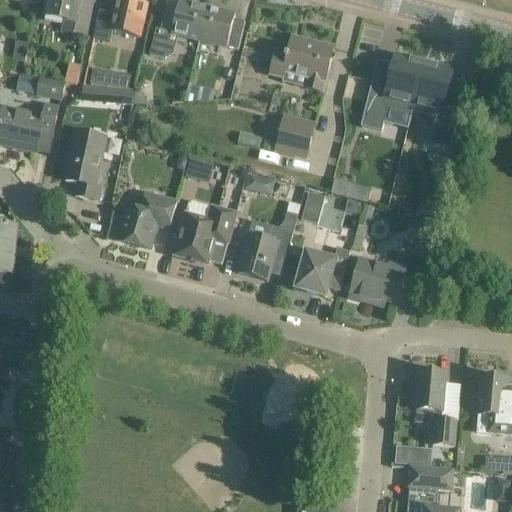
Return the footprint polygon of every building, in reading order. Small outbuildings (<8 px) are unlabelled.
[(49,0),(46,18),(64,22),(62,34),(87,39),(95,2),(86,0),(49,0)] [(100,12),(94,40),(111,43),(113,33),(141,39),(149,6),(145,5),(146,0),(119,0),(116,16),(100,12)] [(172,35),(200,42),(208,10),(201,8),(180,3),(179,7),(169,4),(162,32),(156,30),(150,57),(165,60),(172,35)] [(208,10),(200,42),(238,52),(245,24),(235,22),(236,17),(217,12),(208,10)] [(10,73),(23,76),(29,46),(16,44),(10,73)] [(284,78),(285,73),(310,79),(307,89),(321,93),(323,85),(325,86),(334,50),(306,44),(305,49),(298,47),(291,45),(288,59),(276,56),(271,75),(284,78)] [(396,58),(388,86),(373,82),(373,83),(361,128),(382,133),(389,107),(412,113),(425,65),(396,58)] [(447,100),(454,72),(425,65),(412,113),(436,119),(429,145),(450,151),(462,104),(447,100)] [(69,69),(66,84),(77,86),(80,72),(69,69)] [(110,74),(94,72),(92,86),(108,89),(110,74)] [(62,103),(66,85),(41,80),(37,98),(62,103)] [(184,104),(199,103),(202,91),(189,87),(184,104)] [(135,92),(108,90),(107,104),(134,106),(134,105),(135,94),(135,92)] [(38,149),(42,134),(53,137),(59,110),(46,107),(43,121),(5,113),(0,135),(0,146),(11,149),(12,143),(38,149)] [(307,162),(316,125),(283,117),(274,154),(307,162)] [(99,202),(102,189),(96,188),(106,139),(77,133),(66,182),(79,185),(76,197),(99,202)] [(277,145),(266,142),(263,151),(274,154),(277,145)] [(206,162),(192,158),(186,179),(200,183),(206,162)] [(185,173),(188,161),(181,159),(178,161),(176,168),(178,171),(185,173)] [(275,184),(249,176),(245,191),(271,198),(275,184)] [(331,195),(350,200),(354,187),(334,182),(331,195)] [(151,250),(157,227),(170,231),(178,203),(146,194),(141,212),(127,208),(118,241),(151,250)] [(309,195),(301,222),(318,226),(325,200),(309,195)] [(438,200),(425,196),(420,216),(433,219),(438,200)] [(182,234),(175,257),(208,266),(209,262),(215,242),(228,246),(237,215),(219,210),(213,208),(212,209),(193,203),(189,206),(187,216),(182,234)] [(285,225),(295,228),(301,208),(290,205),(285,225)] [(413,234),(427,243),(434,232),(420,223),(413,234)] [(18,227),(0,225),(0,273),(1,274),(0,280),(0,291),(11,292),(12,275),(14,275),(18,227)] [(273,228),(269,241),(249,236),(239,274),(268,282),(276,255),(287,259),(294,233),(273,228)] [(298,276),(300,279),(297,290),(326,298),(332,275),(344,278),(351,253),(338,250),(335,262),(307,254),(303,267),(300,268),(298,276)] [(397,306),(407,271),(391,266),(390,269),(361,261),(351,299),(384,309),(385,303),(397,306)] [(433,447),(454,448),(457,423),(443,421),(446,375),(432,374),(428,370),(420,369),(417,372),(416,383),(419,387),(417,411),(434,412),(433,422),(436,422),(433,447)] [(486,435),(494,435),(511,436),(511,386),(508,386),(508,380),(498,379),(496,376),(489,376),(487,379),(482,378),(479,416),(488,417),(486,435)] [(430,470),(432,453),(397,450),(396,467),(412,469),(430,470)] [(511,461),(503,460),(502,474),(511,474),(511,461)] [(438,507),(439,491),(452,492),(453,472),(433,470),(412,469),(407,511),(447,511),(448,508),(438,507)] [(497,482),(495,504),(509,505),(511,483),(497,482)]
